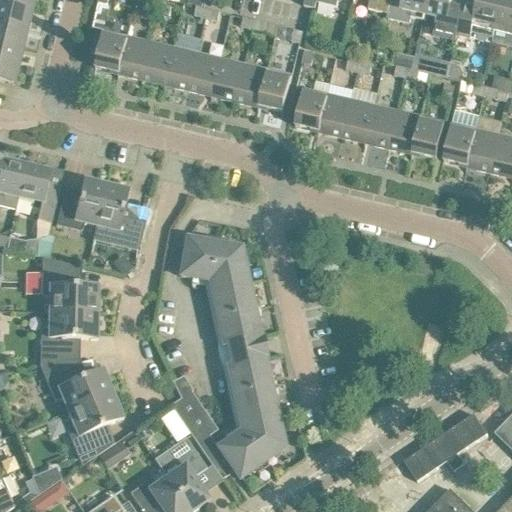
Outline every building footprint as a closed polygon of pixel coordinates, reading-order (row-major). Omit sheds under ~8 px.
[(32,0),(0,0),(0,6),(29,14),(32,0)] [(315,10),(316,4),(317,0),(305,0),(304,8),(315,10)] [(317,0),(316,4),(337,9),(338,0),(317,0)] [(388,15),(391,0),(365,0),(370,1),(368,11),(388,15)] [(391,0),(388,15),(387,20),(409,26),(411,18),(424,21),(428,0),(391,0)] [(428,0),(424,21),(436,24),(434,32),(457,37),(462,13),(464,5),(452,3),(452,0),(428,0)] [(492,45),(494,34),(495,34),(502,0),(478,0),(474,16),(462,13),(457,37),(492,45)] [(511,0),(502,0),(495,34),(505,36),(503,43),(507,49),(511,50),(511,0)] [(160,6),(148,4),(146,12),(158,15),(160,6)] [(0,25),(25,31),(29,14),(0,6),(0,25)] [(160,6),(158,15),(169,18),(171,9),(160,6)] [(195,17),(206,20),(208,11),(197,9),(195,17)] [(208,11),(206,20),(217,23),(220,14),(208,11)] [(241,28),(253,31),(255,22),(243,20),(241,28)] [(255,22),(253,31),(264,34),(266,25),(255,22)] [(0,44),(21,49),(25,31),(0,25),(0,44)] [(303,33),(293,31),(291,44),(300,46),(303,33)] [(117,85),(119,77),(128,39),(104,33),(95,69),(118,75),(116,84),(117,85)] [(324,36),(311,33),(307,46),(320,49),(324,36)] [(128,39),(119,77),(142,82),(151,44),(128,39)] [(21,49),(0,44),(0,62),(17,67),(21,49)] [(142,82),(165,88),(174,49),(151,44),(142,82)] [(174,49),(165,88),(189,93),(198,55),(174,49)] [(306,53),(303,65),(311,67),(314,55),(306,53)] [(394,53),(391,67),(396,68),(408,71),(411,72),(415,58),(394,53)] [(198,55),(189,93),(212,99),(221,60),(198,55)] [(235,104),(244,66),(221,60),(212,99),(235,104)] [(17,67),(0,62),(0,82),(12,85),(17,67)] [(359,66),(348,63),(346,72),(357,75),(359,66)] [(258,110),(267,71),(244,66),(235,104),(258,110)] [(359,66),(357,75),(369,77),(371,69),(359,66)] [(394,77),(406,80),(408,71),(396,68),(394,77)] [(292,77),(272,73),(267,71),(258,110),(256,117),(257,118),(260,108),(283,114),(292,77)] [(408,71),(406,80),(417,82),(419,74),(411,72),(408,71)] [(454,88),(445,86),(442,98),(451,100),(454,88)] [(472,96),(484,98),(486,90),(474,87),(472,96)] [(486,90),(484,98),(495,101),(497,92),(486,90)] [(317,142),(319,135),(328,96),(304,91),(295,127),(318,133),(316,142),(317,142)] [(328,96),(319,135),(342,140),(351,102),(328,96)] [(374,107),(351,102),(342,140),(365,146),(374,107)] [(374,107),(365,146),(389,151),(398,113),(374,107)] [(422,118),(398,113),(389,151),(411,157),(410,164),(411,165),(413,155),(422,118)] [(445,124),(422,118),(413,155),(437,161),(445,124)] [(466,178),(468,170),(477,131),(452,126),(443,162),(467,168),(464,177),(466,178)] [(490,175),(499,137),(477,131),(468,170),(490,175)] [(490,175),(511,180),(511,139),(499,137),(490,175)] [(4,159),(3,161),(0,175),(0,208),(15,212),(26,166),(19,165),(20,162),(4,159)] [(15,212),(38,217),(37,222),(51,225),(60,188),(47,185),(50,174),(34,170),(35,168),(26,166),(15,212)] [(96,229),(106,187),(84,182),(78,208),(61,204),(55,228),(80,234),(84,226),(96,229)] [(106,187),(96,229),(108,231),(107,240),(132,246),(138,222),(121,218),(127,193),(106,187)] [(0,250),(6,252),(9,240),(0,237),(0,250)] [(241,250),(187,241),(180,278),(209,283),(223,349),(228,348),(232,366),(227,367),(242,433),(218,450),(239,481),(284,450),(265,360),(267,360),(262,339),(260,340),(241,250)] [(76,268),(56,264),(42,260),(41,297),(49,299),(49,314),(97,315),(97,289),(75,289),(76,268)] [(96,341),(97,315),(49,314),(49,330),(40,331),(40,368),(74,362),(74,341),(96,341)] [(82,381),(74,362),(40,368),(54,403),(62,401),(68,415),(112,397),(102,373),(82,381)] [(183,378),(175,382),(172,383),(180,400),(170,407),(221,481),(230,476),(206,440),(218,432),(191,393),(193,392),(183,378)] [(81,468),(97,457),(110,448),(102,429),(122,421),(112,397),(68,415),(74,429),(67,434),(81,468)] [(488,437),(474,416),(404,464),(418,484),(448,464),(455,474),(465,467),(458,457),(488,437)] [(470,511),(450,491),(449,493),(450,493),(431,511),(430,511),(429,511),(511,511),(511,418),(495,436),(496,437),(497,435),(511,449),(511,502),(502,511),(470,511)] [(193,480),(203,473),(207,471),(193,451),(172,466),(170,462),(159,469),(166,480),(188,511),(194,511),(208,502),(193,480)] [(33,477),(38,492),(62,483),(56,469),(33,477)] [(0,511),(8,511),(15,508),(1,479),(0,479),(0,511)] [(147,511),(157,505),(161,511),(188,511),(166,480),(157,487),(152,480),(130,495),(132,498),(141,511),(147,511)] [(123,511),(113,497),(91,511),(123,511)]
